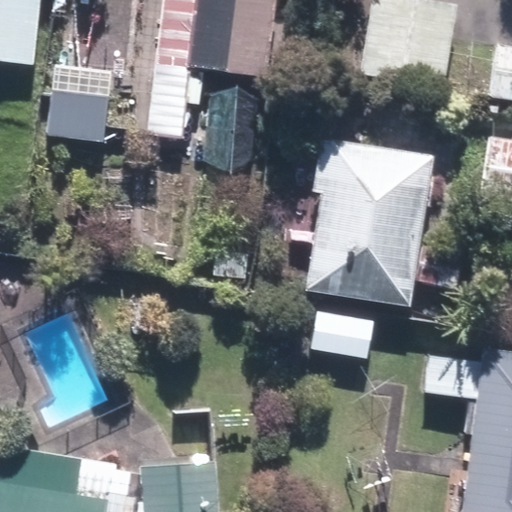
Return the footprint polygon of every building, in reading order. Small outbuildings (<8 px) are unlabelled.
[(0,0),(0,56),(41,61),(48,0),(0,0)] [(187,136),(190,101),(203,102),(205,69),(192,68),(193,38),(202,39),(204,0),(165,0),(157,134),(187,136)] [(278,0),(204,0),(202,39),(200,64),(274,68),(278,0)] [(378,0),(367,69),(450,83),(463,0),(378,0)] [(511,45),(499,44),(495,94),(511,94),(511,45)] [(0,60),(0,174),(22,175),(27,62),(0,60)] [(50,92),(48,133),(112,135),(114,95),(50,92)] [(330,187),(314,284),(418,301),(443,150),(329,132),(320,186),(330,187)] [(511,138),(497,138),(494,200),(511,200),(511,138)] [(511,511),(511,344),(492,342),(469,511),(511,511)] [(118,463),(1,441),(0,446),(0,511),(220,511),(216,460),(139,466),(142,476),(118,470),(118,463)]
